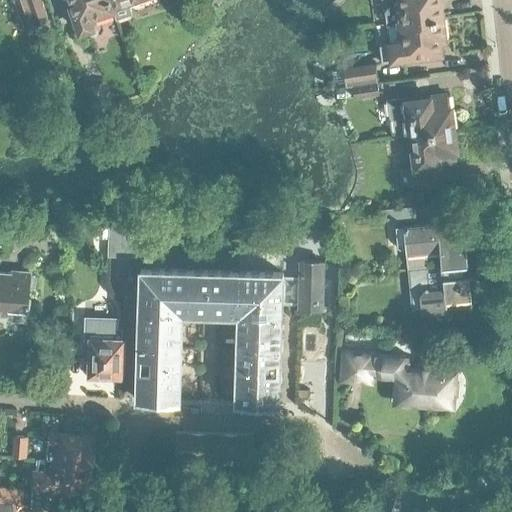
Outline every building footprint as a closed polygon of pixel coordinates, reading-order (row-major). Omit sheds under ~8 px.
[(40,0),(27,0),(35,24),(47,20),(40,0)] [(69,0),(81,31),(93,27),(96,23),(93,15),(113,9),(112,5),(109,0),(69,0)] [(109,0),(112,5),(113,9),(116,18),(132,13),(128,0),(109,0)] [(390,6),(387,9),(389,24),(390,24),(405,22),(405,21),(444,16),(441,0),(401,0),(402,5),(390,6)] [(392,43),(382,45),(384,61),(443,53),(442,41),(447,40),(444,16),(405,21),(405,22),(390,24),(392,43)] [(376,63),(344,68),(347,86),(350,85),(378,81),(376,63)] [(84,87),(95,115),(114,107),(103,80),(84,87)] [(378,81),(350,85),(352,99),(380,96),(378,81)] [(411,134),(454,128),(451,105),(449,106),(448,94),(410,99),(409,95),(386,98),(387,103),(388,103),(390,116),(391,118),(393,120),(395,120),(397,136),(411,134)] [(14,99),(2,103),(12,129),(24,125),(14,99)] [(86,117),(90,131),(97,129),(92,115),(86,117)] [(457,150),(456,145),(454,128),(411,134),(415,167),(399,169),(401,186),(426,183),(424,167),(457,162),(456,150),(457,150)] [(407,191),(409,204),(422,203),(420,189),(407,191)] [(415,206),(384,208),(384,218),(396,217),(396,221),(416,219),(415,206)] [(408,267),(468,262),(464,220),(396,227),(398,244),(406,248),(408,267)] [(120,255),(121,224),(110,224),(109,255),(120,255)] [(142,256),(143,225),(121,224),(120,255),(142,256)] [(284,278),(283,303),(301,304),(301,307),(321,308),(323,262),(302,261),(302,278),(284,278)] [(442,307),(472,305),(468,262),(408,267),(412,306),(421,305),(422,313),(443,311),(442,307)] [(187,312),(188,270),(141,268),(140,309),(181,311),(181,312),(183,312),(187,312)] [(234,313),(236,271),(188,270),(187,312),(234,313)] [(241,313),(283,314),(284,273),(236,271),(234,313),(239,314),(241,314),(241,313)] [(31,273),(13,272),(13,273),(0,272),(0,314),(7,316),(7,317),(8,320),(22,321),(26,319),(26,312),(27,312),(27,310),(28,310),(30,288),(33,288),(35,286),(36,278),(34,276),(31,276),(31,273)] [(182,345),(183,312),(181,312),(181,311),(140,309),(139,344),(182,345)] [(282,348),(283,314),(241,313),(241,314),(239,314),(238,347),(282,348)] [(122,374),(123,340),(118,340),(118,330),(86,328),(85,358),(92,359),(91,373),(93,373),(95,377),(104,378),(106,374),(122,374)] [(180,400),(182,345),(139,344),(137,399),(180,400)] [(280,403),(282,348),(238,347),(236,402),(280,403)] [(460,395),(460,383),(454,380),(454,373),(434,371),(434,370),(416,368),(416,370),(409,370),(410,356),(345,351),(343,379),(371,381),(372,369),(400,371),(398,401),(434,404),(434,400),(453,401),(453,398),(460,395)] [(49,432),(48,443),(56,444),(55,460),(93,463),(95,445),(91,444),(91,435),(49,432)] [(187,463),(188,432),(177,432),(176,462),(187,463)] [(198,463),(199,433),(188,432),(187,463),(198,463)] [(209,463),(210,433),(199,433),(198,463),(209,463)] [(220,463),(221,433),(210,433),(209,463),(220,463)] [(231,464),(232,433),(221,433),(220,463),(231,464)] [(242,464),(242,434),(232,433),(231,464),(242,464)] [(253,464),(254,434),(242,434),(242,464),(253,464)] [(28,437),(15,435),(13,456),(26,457),(28,437)] [(40,459),(37,485),(44,486),(87,490),(88,480),(92,480),(93,463),(55,460),(40,459)] [(0,502),(12,504),(14,487),(0,486),(0,502)] [(0,511),(11,511),(12,504),(0,502),(0,511)]
